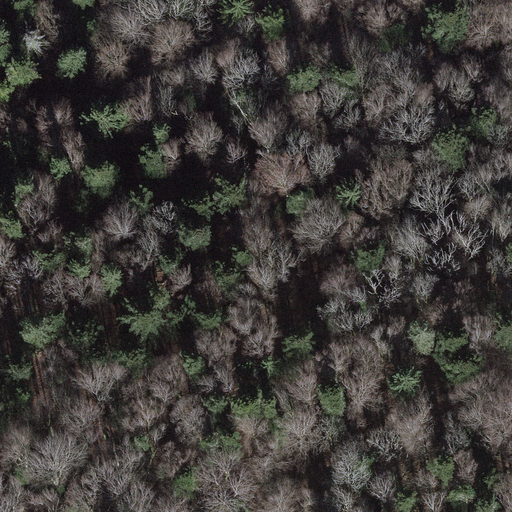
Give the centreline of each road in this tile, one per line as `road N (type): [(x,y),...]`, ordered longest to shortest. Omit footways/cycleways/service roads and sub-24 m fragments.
road 1 (track): [(0,123),(80,97),(273,57),(447,54),(511,65)]
road 2 (track): [(270,511),(398,419),(474,390),(511,387)]
